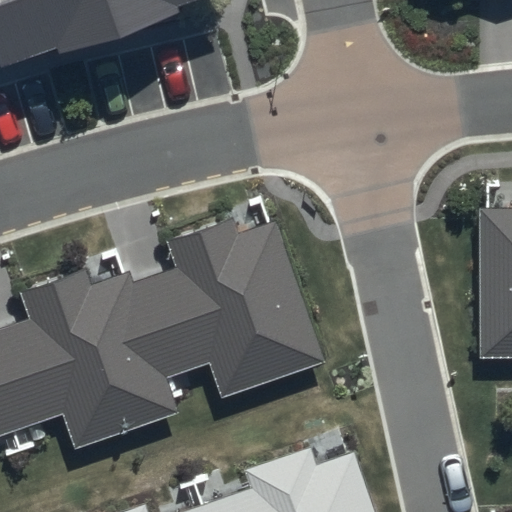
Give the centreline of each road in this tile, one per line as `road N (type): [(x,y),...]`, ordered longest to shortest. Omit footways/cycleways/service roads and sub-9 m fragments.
road 1 (residential): [(356,126),(435,511)]
road 2 (residential): [(356,126),(0,222)]
road 3 (residential): [(330,0),(356,126)]
